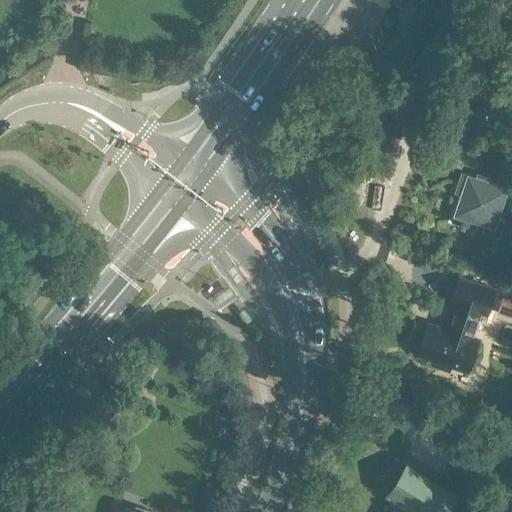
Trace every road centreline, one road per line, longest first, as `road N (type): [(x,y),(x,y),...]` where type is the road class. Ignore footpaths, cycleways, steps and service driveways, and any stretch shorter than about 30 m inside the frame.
road 1 (unclassified): [(294,310),(368,250),(381,228),(436,45),(511,20)]
road 2 (primary): [(0,408),(186,182)]
road 3 (secondary): [(269,511),(301,422),(303,348),(294,310)]
road 4 (primary): [(274,56),(199,95),(174,119),(117,127)]
road 5 (secondary): [(294,310),(246,233),(186,182)]
road 6 (primary): [(186,182),(274,56)]
road 7 (unclassified): [(0,124),(32,104),(56,101),(117,127)]
